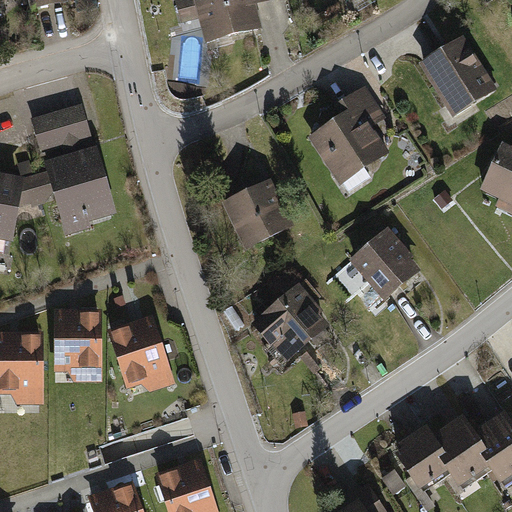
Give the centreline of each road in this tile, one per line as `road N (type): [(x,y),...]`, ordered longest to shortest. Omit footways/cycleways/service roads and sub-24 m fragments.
road 1 (residential): [(152,147),(260,479)]
road 2 (residential): [(152,147),(224,119),(425,0)]
road 3 (residential): [(260,479),(511,302)]
road 4 (residential): [(0,83),(131,46)]
